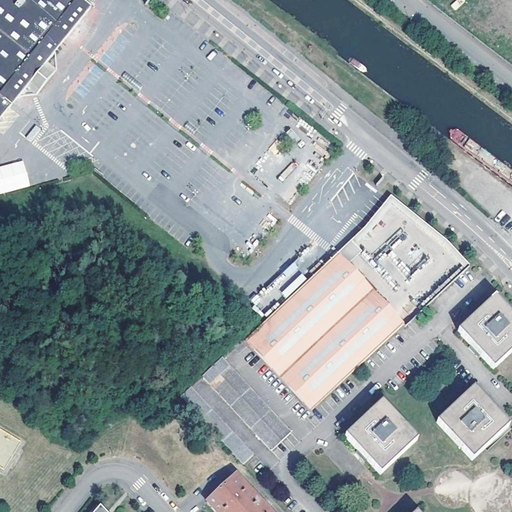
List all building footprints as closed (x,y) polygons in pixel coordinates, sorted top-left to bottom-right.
[(0,0),(0,122),(32,83),(46,65),(92,7),(90,5),(83,0),(0,0)] [(455,9),(464,0),(456,0),(451,5),(455,9)] [(42,91),(56,73),(46,65),(32,83),(42,91)] [(31,141),(41,129),(35,125),(26,137),(31,141)] [(0,193),(29,186),(23,160),(0,165),(0,193)] [(337,254),(348,265),(361,253),(350,242),(337,254)] [(348,265),(337,254),(244,340),(310,411),(403,325),(348,265)] [(287,297),(306,278),(301,273),(282,293),(287,297)] [(475,349),(492,368),(511,350),(511,316),(494,297),(458,331),(475,349)] [(290,432),(222,357),(202,375),(271,450),(290,432)] [(179,395),(241,462),(251,453),(189,386),(179,395)] [(472,388),(436,422),(471,461),(508,426),(472,388)] [(380,403),(344,436),(379,475),(415,440),(380,403)] [(0,429),(0,440),(7,444),(5,446),(13,450),(19,439),(0,429)] [(269,511),(236,476),(206,503),(215,511),(269,511)]
